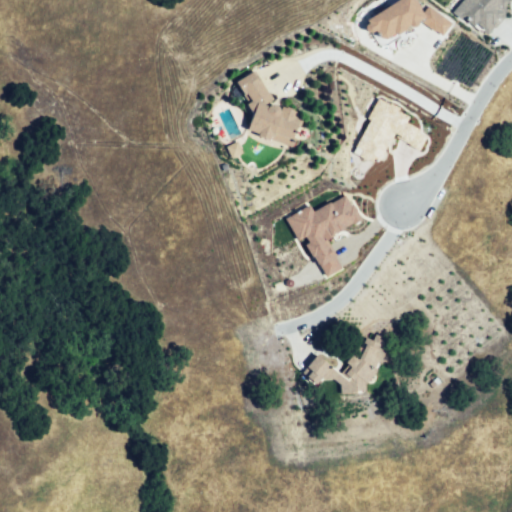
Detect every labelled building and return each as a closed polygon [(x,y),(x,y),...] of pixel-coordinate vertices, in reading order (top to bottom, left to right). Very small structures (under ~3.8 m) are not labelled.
[(394,0),(364,16),(378,42),(422,18),(412,0),(394,0)] [(511,0),(503,14),(490,27),(474,22),(456,8),(466,0),(511,0)] [(439,36),(449,22),(431,9),(421,22),(439,36)] [(233,79),(246,108),(250,109),(244,134),(291,144),(297,118),(294,110),(268,104),(268,103),(254,70),(233,79)] [(418,149),(425,134),(403,123),(407,114),(377,99),(351,152),(376,164),(389,135),(418,149)] [(322,277),(338,269),(322,238),(358,220),(345,193),(311,210),(308,205),(284,217),(304,258),(311,254),(322,277)] [(386,351),(379,345),(383,339),(374,332),(369,340),(363,336),(351,353),(351,352),(337,371),(313,354),(299,373),(314,384),(321,374),(339,388),(352,397),(386,351)]
